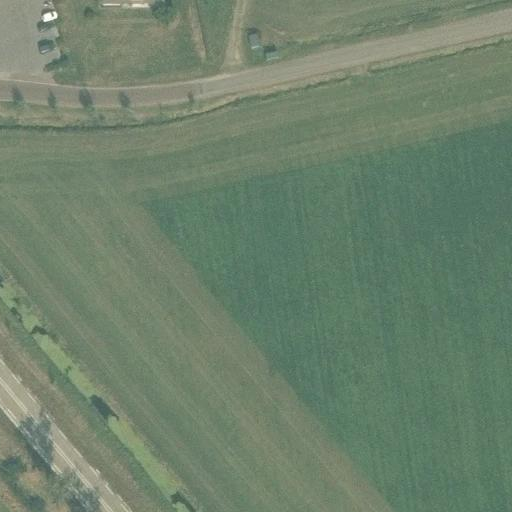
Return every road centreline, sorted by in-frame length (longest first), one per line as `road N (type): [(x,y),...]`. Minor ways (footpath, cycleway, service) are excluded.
road 1 (unclassified): [(0,95),(195,93),(511,17)]
road 2 (primary): [(0,378),(114,511)]
